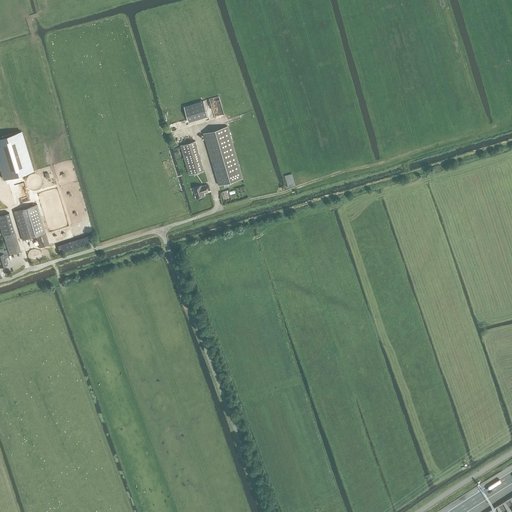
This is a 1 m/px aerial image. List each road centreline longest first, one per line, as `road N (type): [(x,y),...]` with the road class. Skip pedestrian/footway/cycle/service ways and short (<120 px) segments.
road 1 (unclassified): [(265,511),(161,230),(0,281)]
road 2 (track): [(218,208),(403,157)]
road 3 (track): [(403,157),(410,184),(511,154)]
